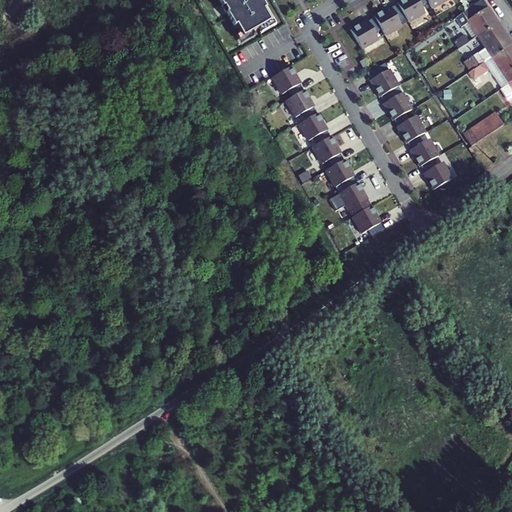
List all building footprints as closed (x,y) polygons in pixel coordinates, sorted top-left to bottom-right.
[(218,0),(223,7),(225,6),(228,12),(226,13),(234,27),(236,26),(243,38),(259,29),(271,22),(264,10),(266,9),(260,0),(218,0)] [(404,16),(407,22),(424,13),(421,7),(428,2),(426,0),(417,0),(416,0),(404,0),(402,0),(397,3),(397,4),(404,16)] [(426,0),(428,2),(431,9),(446,0),(426,0)] [(482,0),(481,0),(455,18),(461,28),(463,26),(468,23),(477,37),(478,36),(498,23),(482,0)] [(391,8),(397,20),(404,16),(397,4),(391,8)] [(374,18),(384,36),(407,22),(404,16),(397,20),(391,8),(381,14),(380,13),(373,17),(374,18)] [(414,22),(417,27),(429,18),(426,14),(414,22)] [(350,30),(361,49),(384,36),(374,18),(368,22),(358,27),(357,26),(350,30)] [(259,29),(261,34),(275,25),(273,21),(271,22),(259,29)] [(463,26),(472,40),(477,37),(468,23),(463,26)] [(486,48),(478,53),(484,63),(511,44),(511,43),(498,23),(478,36),(486,48)] [(458,49),(469,42),(465,36),(454,43),(458,49)] [(491,70),(503,88),(511,81),(511,44),(484,63),(480,66),(471,72),(469,73),(474,81),(491,70)] [(480,66),(484,63),(478,53),(473,57),(480,66)] [(464,63),(471,72),(480,66),(473,57),(464,63)] [(364,60),(359,62),(364,71),(368,69),(369,68),(364,60)] [(291,67),(272,78),(282,95),(288,92),(291,98),(303,91),(300,85),(294,75),(295,74),(291,67)] [(392,91),(398,87),(388,70),(382,74),(379,67),(367,74),(370,81),(376,90),(375,91),(379,98),(380,97),(392,91)] [(506,99),(511,95),(511,81),(503,88),(500,90),(506,99)] [(291,98),(285,101),(295,118),(301,115),(305,121),(317,114),(313,108),(307,98),(309,98),(304,90),(303,91),(291,98)] [(405,114),(411,110),(402,94),(396,97),(392,91),(380,97),(384,104),(389,114),(388,114),(392,121),(393,121),(405,114)] [(498,117),(495,113),(485,120),(487,124),(498,117)] [(305,121),(299,125),(309,141),(314,138),(318,144),(330,138),(326,131),(321,121),(322,121),(318,114),(317,114),(305,121)] [(405,114),(393,121),(397,127),(409,120),(405,114)] [(419,137),(425,134),(415,117),(409,120),(397,127),(403,137),(401,137),(406,145),(407,144),(419,137)] [(503,125),(498,117),(487,124),(485,120),(477,125),(486,137),(503,125)] [(478,142),(486,137),(477,125),(470,130),(478,142)] [(471,147),(478,142),(470,130),(463,135),(471,147)] [(318,144),(312,148),(322,165),(328,161),(332,168),(344,161),(340,154),(334,145),(335,144),(331,137),(330,138),(318,144)] [(419,137),(407,144),(410,150),(422,144),(419,137)] [(432,160),(438,157),(428,140),(422,144),(410,150),(416,160),(415,161),(419,168),(420,167),(432,160)] [(332,168),(326,171),(335,188),(341,184),(345,191),(357,184),(353,177),(348,168),(349,167),(345,160),(344,161),(332,168)] [(432,191),(451,180),(442,163),(436,167),(432,160),(420,167),(424,174),(429,183),(428,184),(432,191)] [(345,191),(339,194),(349,211),(355,208),(358,214),(370,207),(367,201),(361,191),(362,190),(358,183),(357,184),(345,191)] [(358,214),(352,217),(362,234),(368,231),(380,224),(375,214),(376,214),(371,206),(370,207),(358,214)] [(368,231),(372,237),(384,230),(380,224),(368,231)]
